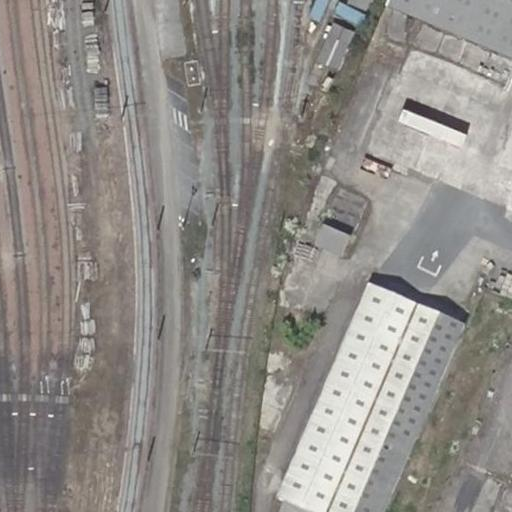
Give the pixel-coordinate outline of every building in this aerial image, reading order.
[(374,0),(353,0),(353,1),(370,9),(374,0)] [(511,0),(397,0),(511,49),(511,0)] [(342,65),(358,29),(339,21),(323,56),(342,65)] [(347,230),(324,220),(316,240),(338,249),(347,230)] [(286,498),(319,511),(382,511),(465,321),(372,283),(281,495),(286,498)] [(319,511),(286,498),(279,511),(319,511)]
